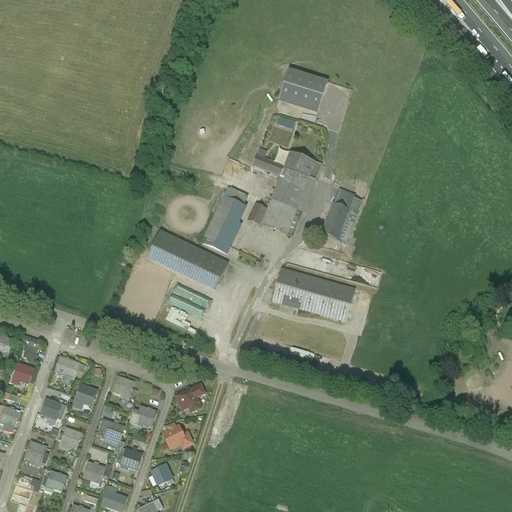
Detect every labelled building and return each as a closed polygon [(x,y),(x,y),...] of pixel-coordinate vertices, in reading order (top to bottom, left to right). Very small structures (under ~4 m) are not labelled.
[(280,103),(322,113),(330,81),(288,70),(280,103)] [(277,127),(293,132),(296,123),(280,118),(277,127)] [(319,166),(290,155),(278,188),(307,199),(319,166)] [(307,199),(278,188),(264,226),(293,237),(307,199)] [(230,189),(202,244),(223,254),(245,210),(241,207),(246,197),(230,189)] [(355,199),(357,195),(339,189),(323,236),(348,245),(363,201),(355,199)] [(227,266),(160,234),(151,254),(218,286),(227,266)] [(354,292),(282,272),(273,303),(345,323),(354,292)] [(39,343),(22,337),(20,345),(27,347),(37,351),(39,343)] [(14,343),(0,338),(0,354),(1,355),(0,357),(1,357),(0,358),(0,363),(6,366),(8,360),(8,357),(9,357),(10,355),(9,355),(14,343)] [(37,351),(27,347),(25,353),(29,354),(36,357),(38,351),(37,351)] [(36,357),(29,354),(27,360),(36,364),(36,357)] [(76,365),(60,359),(55,374),(71,379),(72,377),(75,370),(76,365)] [(34,372),(18,366),(16,372),(13,371),(11,377),(14,379),(13,382),(12,382),(12,383),(13,383),(12,384),(20,387),(21,384),(29,386),(34,372)] [(134,385),(118,380),(113,394),(121,397),(121,399),(128,401),(130,397),(132,390),(134,385)] [(201,387),(176,399),(179,404),(181,403),(185,411),(189,410),(198,405),(196,400),(205,396),(201,387)] [(97,394),(81,388),(76,400),(74,408),(81,411),(83,405),(91,408),(97,394)] [(154,390),(152,396),(159,399),(161,392),(154,390)] [(21,400),(10,396),(8,402),(20,406),(21,400)] [(66,409),(45,402),(40,417),(49,420),(47,425),(54,428),(55,428),(57,421),(61,422),(66,409)] [(198,405),(189,410),(191,415),(201,410),(198,405)] [(19,414),(0,407),(0,416),(1,416),(0,418),(0,427),(5,429),(4,432),(12,435),(19,414)] [(103,417),(112,420),(115,411),(106,408),(103,417)] [(156,415),(141,409),(139,414),(136,421),(137,422),(136,424),(151,429),(156,415)] [(134,412),(131,422),(136,424),(137,422),(136,421),(139,414),(134,412)] [(125,430),(103,422),(98,437),(106,440),(103,446),(116,450),(115,453),(115,454),(119,455),(121,450),(122,450),(123,446),(120,445),(125,430)] [(179,429),(163,436),(166,442),(168,441),(172,449),(185,443),(179,429)] [(82,436),(66,431),(63,438),(62,443),(69,446),(68,448),(77,451),(82,436)] [(47,450),(31,445),(26,460),(33,463),(32,467),(40,469),(41,465),(45,455),(47,450)] [(122,450),(121,450),(119,455),(118,458),(123,460),(122,464),(121,467),(137,472),(142,457),(122,450)] [(104,471),(88,465),(83,480),(91,482),(90,487),(98,489),(104,471)] [(166,467),(151,474),(153,478),(155,477),(159,487),(166,484),(172,481),(166,467)] [(67,479),(51,474),(47,486),(54,488),(53,491),(62,494),(67,479)] [(27,476),(22,485),(37,493),(42,485),(27,476)] [(32,493),(16,487),(10,502),(19,505),(16,511),(25,511),(28,505),(32,493)] [(117,491),(108,488),(101,508),(113,511),(123,511),(127,500),(115,496),(117,491)] [(98,501),(86,497),(84,503),(96,506),(98,501)] [(158,502),(138,511),(137,511),(158,511),(162,510),(158,502)]
